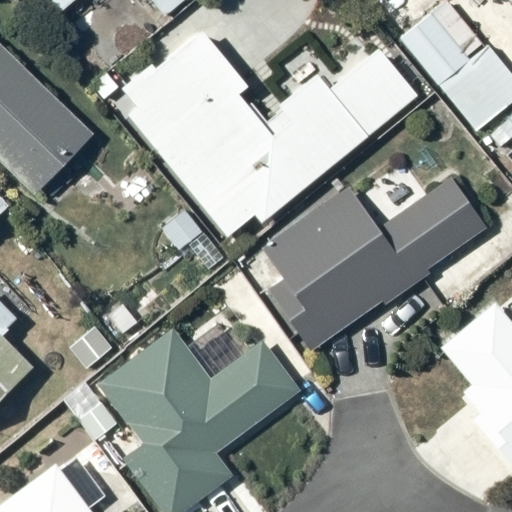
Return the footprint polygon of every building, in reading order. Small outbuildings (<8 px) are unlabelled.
[(43,0),(55,14),(71,0),(43,0)] [(180,0),(152,0),(164,14),(180,0)] [(511,100),(511,79),(446,0),(441,0),(398,36),(477,130),(511,100)] [(270,137),(198,38),(113,100),(224,238),(251,218),(257,227),(405,103),(368,57),(270,137)] [(0,48),(0,163),(34,196),(92,135),(0,48)] [(346,188),(258,248),(280,283),(265,292),(308,354),(489,227),(454,175),(376,231),(346,188)] [(511,324),(495,302),(442,349),(471,387),(455,399),(511,470),(511,324)] [(0,334),(13,320),(0,307),(0,398),(33,370),(0,336),(0,334)] [(120,461),(160,511),(183,511),(232,476),(216,453),(297,393),(261,342),(210,378),(174,331),(96,386),(141,446),(120,461)] [(0,511),(88,511),(53,465),(0,505),(0,511)]
